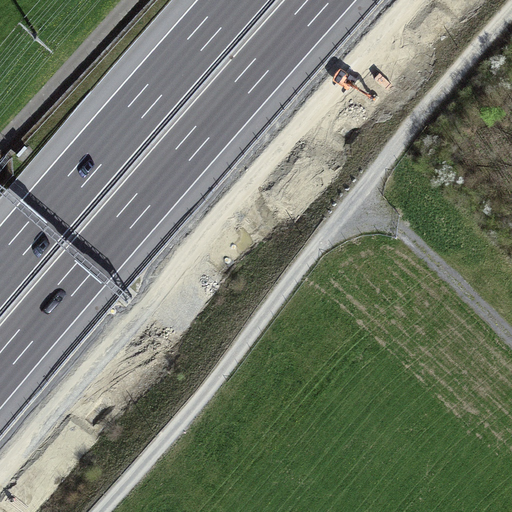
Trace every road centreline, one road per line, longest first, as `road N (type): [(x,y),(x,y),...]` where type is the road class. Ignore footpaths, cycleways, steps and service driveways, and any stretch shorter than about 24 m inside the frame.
road 1 (primary): [(456,0),(7,511)]
road 2 (track): [(511,11),(100,511)]
road 3 (motorway): [(0,367),(320,0)]
road 4 (motorway): [(235,0),(0,270)]
road 5 (track): [(0,152),(139,0)]
